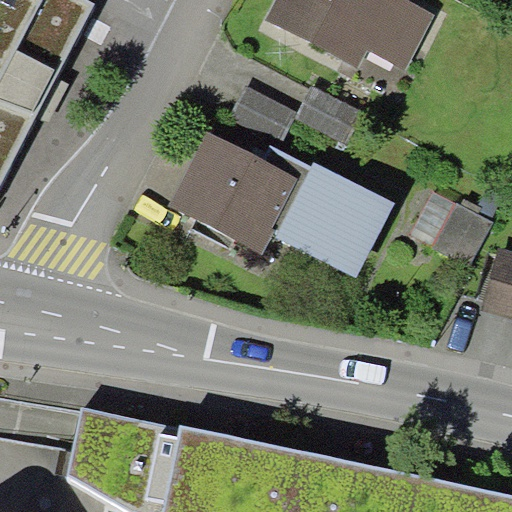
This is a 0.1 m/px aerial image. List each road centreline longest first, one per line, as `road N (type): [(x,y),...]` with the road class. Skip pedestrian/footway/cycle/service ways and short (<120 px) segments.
road 1 (primary): [(511,418),(32,325)]
road 2 (residential): [(202,0),(81,216),(32,325)]
